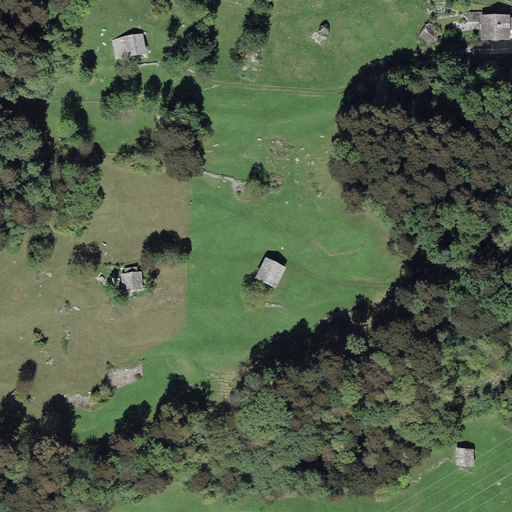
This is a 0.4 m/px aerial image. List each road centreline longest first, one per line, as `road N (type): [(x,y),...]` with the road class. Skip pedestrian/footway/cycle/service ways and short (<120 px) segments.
road 1 (track): [(511,132),(452,114),(394,110),(382,76)]
road 2 (residential): [(382,76),(451,52),(511,50)]
